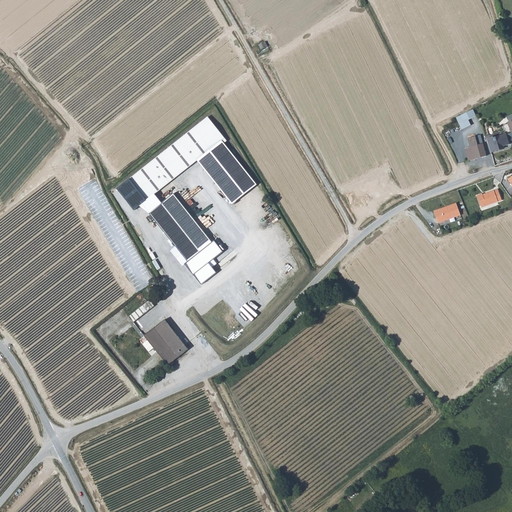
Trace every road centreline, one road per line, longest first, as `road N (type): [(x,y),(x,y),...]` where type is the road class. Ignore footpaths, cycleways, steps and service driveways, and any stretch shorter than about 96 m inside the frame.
road 1 (unclassified): [(56,442),(223,368),(361,233),(405,204),(511,164)]
road 2 (track): [(361,233),(223,0)]
